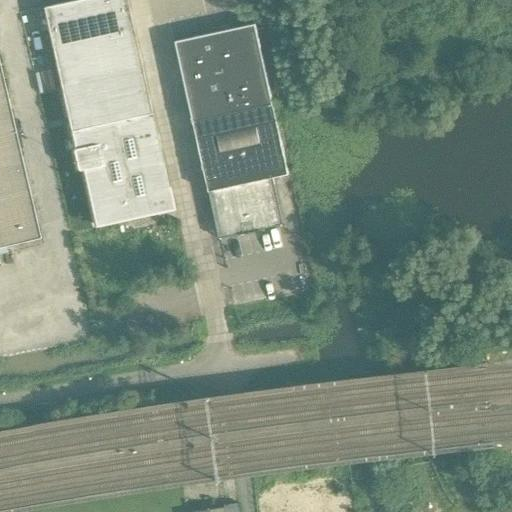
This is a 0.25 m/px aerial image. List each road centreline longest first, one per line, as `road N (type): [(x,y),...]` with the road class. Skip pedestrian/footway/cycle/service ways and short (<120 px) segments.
road 1 (unclassified): [(0,405),(223,365)]
road 2 (unclassified): [(254,511),(223,365)]
